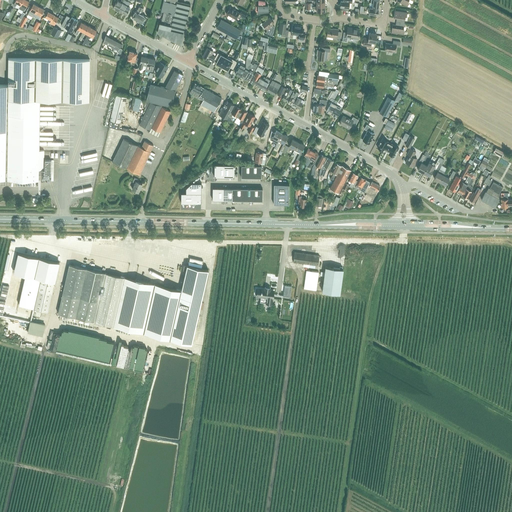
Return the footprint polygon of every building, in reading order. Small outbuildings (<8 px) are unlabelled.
[(15,0),(13,4),(16,6),(15,6),(19,8),(19,7),(20,5),(22,0),(15,0)] [(27,0),(22,0),(20,5),(19,8),(24,10),(29,1),(27,0)] [(113,7),(118,10),(124,1),(123,1),(121,0),(120,2),(117,0),(113,7)] [(118,10),(123,12),(128,2),(128,1),(128,2),(124,0),(123,0),(123,1),(124,1),(118,10)] [(181,44),(191,4),(177,1),(177,0),(164,0),(161,11),(164,12),(161,23),(162,23),(162,24),(160,23),(158,32),(175,41),(181,44)] [(265,0),(263,0),(258,0),(258,3),(260,3),(260,5),(258,5),(258,12),(268,11),(268,5),(264,5),(264,3),(265,3),(265,0)] [(348,11),(349,2),(343,1),(341,0),(340,6),(341,7),(340,10),(348,11)] [(370,0),(371,3),(373,3),(372,7),(372,8),(378,9),(379,0),(370,0)] [(128,2),(123,12),(127,15),(131,7),(129,6),(130,4),(131,3),(128,1),(128,2)] [(28,12),(28,14),(33,17),(35,13),(39,6),(33,3),(28,12)] [(44,9),(39,6),(35,13),(38,15),(37,17),(39,18),(44,9)] [(142,23),(146,16),(140,13),(141,11),(142,12),(144,9),(140,6),(137,11),(136,11),(132,18),(142,23)] [(231,19),(232,17),(236,19),(237,17),(240,18),(241,15),(245,17),(247,13),(242,10),(240,13),(230,7),(226,14),(229,15),(228,17),(228,18),(230,19),(231,19)] [(377,15),(378,9),(372,8),(372,7),(370,7),(368,16),(376,17),(376,15),(377,15)] [(54,25),(58,18),(54,16),(54,15),(48,11),(45,17),(51,20),(50,22),(54,25)] [(398,19),(397,22),(405,23),(404,23),(405,16),(406,17),(407,13),(395,11),(393,18),(398,19)] [(22,19),(19,25),(24,28),(24,27),(27,28),(31,21),(28,19),(30,16),(29,16),(27,15),(25,13),(22,19)] [(61,25),(64,26),(72,31),(74,27),(77,20),(72,17),(71,17),(67,15),(61,25)] [(269,17),(262,23),(267,29),(265,33),(273,36),(275,27),(272,24),(274,22),(269,17)] [(236,39),(241,30),(221,19),(216,28),(236,39)] [(37,21),(32,29),(36,31),(40,23),(38,21),(37,21)] [(80,30),(83,32),(86,25),(81,22),(75,34),(77,35),(80,30)] [(287,23),(280,22),(279,33),(281,33),(281,36),(287,37),(288,31),(289,30),(286,30),(287,23)] [(405,23),(397,22),(397,25),(393,25),(391,32),(404,34),(404,30),(403,30),(404,27),(405,27),(405,23)] [(83,32),(82,34),(80,36),(82,38),(84,34),(84,33),(84,32),(88,34),(91,27),(86,25),(83,32)] [(296,35),(298,25),(292,25),(291,31),(288,31),(287,37),(293,38),(293,34),(296,35)] [(303,26),(298,25),(296,35),(299,35),(298,41),(303,41),(305,34),(302,33),(303,26)] [(54,27),(50,34),(57,38),(59,36),(69,41),(69,40),(72,36),(72,35),(63,31),(63,32),(54,27)] [(94,28),(94,29),(91,27),(88,34),(83,44),(87,45),(89,43),(89,41),(87,40),(90,36),(96,39),(98,34),(96,32),(97,30),(96,30),(96,29),(94,28)] [(335,29),(328,28),(327,36),(333,37),(333,39),(340,41),(341,32),(338,31),(338,29),(335,29)] [(358,39),(359,29),(355,28),(354,29),(348,28),(347,32),(344,32),(342,41),(347,42),(347,37),(358,39)] [(376,34),(369,33),(368,38),(364,38),(363,45),(371,47),(372,42),(375,43),(376,34)] [(111,48),(113,49),(114,47),(119,50),(118,52),(121,53),(123,49),(120,48),(122,44),(116,41),(105,35),(103,41),(112,46),(111,48)] [(400,45),(400,42),(393,40),(393,44),(386,43),(385,50),(395,52),(396,45),(400,45)] [(177,50),(181,44),(175,41),(171,47),(177,50)] [(212,61),(214,57),(211,55),(213,51),(210,49),(212,45),(209,43),(204,51),(205,51),(203,56),(209,59),(212,61)] [(318,53),(317,59),(324,60),(325,51),(330,52),(330,49),(319,47),(319,50),(318,50),(318,53)] [(129,50),(126,63),(134,65),(137,52),(134,52),(134,51),(133,51),(132,50),(131,50),(130,50),(129,50)] [(218,53),(214,59),(217,60),(216,63),(222,66),(227,58),(218,53)] [(143,64),(147,65),(148,57),(142,56),(139,67),(142,68),(143,64)] [(227,58),(222,66),(228,70),(229,67),(233,69),(236,63),(236,61),(227,56),(227,58)] [(147,65),(146,69),(149,69),(153,70),(155,59),(148,57),(147,65)] [(246,67),(241,77),(245,79),(247,74),(250,69),(249,69),(252,63),(250,63),(251,60),(246,57),(246,62),(246,67)] [(0,180),(12,180),(12,181),(23,181),(23,180),(38,181),(38,179),(37,179),(37,180),(33,180),(33,175),(38,175),(45,175),(51,175),(51,160),(45,160),(45,170),(44,170),(44,150),(39,150),(39,130),(43,130),(43,125),(39,125),(40,100),(89,101),(90,60),(8,58),(8,85),(0,84),(0,180)] [(157,67),(155,70),(157,71),(156,73),(162,77),(165,72),(168,66),(160,62),(157,67)] [(247,74),(245,79),(249,81),(255,70),(258,65),(255,63),(252,68),(251,69),(250,69),(247,74)] [(240,64),(237,70),(238,70),(236,74),(241,77),(246,67),(240,64)] [(151,84),(146,100),(156,102),(172,106),(175,90),(183,75),(174,70),(165,87),(160,86),(156,85),(151,84)] [(256,85),(260,78),(262,74),(257,72),(255,75),(254,75),(251,82),(256,85)] [(318,75),(317,81),(334,84),(338,84),(338,81),(339,75),(329,74),(329,77),(318,75)] [(261,88),(266,79),(266,78),(264,77),(263,80),(260,78),(256,85),(261,88)] [(266,79),(261,88),(265,90),(270,81),(271,80),(266,78),(266,79)] [(270,84),(270,85),(267,91),(275,95),(279,87),(281,84),(272,80),(270,84)] [(199,96),(204,88),(195,83),(192,89),(193,90),(192,91),(197,94),(198,92),(198,93),(197,95),(199,96)] [(282,86),(278,95),(282,97),(287,89),(282,86)] [(199,96),(199,97),(204,99),(201,104),(214,112),(222,98),(209,91),(204,88),(199,96)] [(287,101),(293,90),(288,88),(282,99),(287,101)] [(292,104),(292,105),(297,96),(298,96),(300,93),(297,92),(295,95),(292,94),(288,102),(292,104)] [(110,121),(109,127),(119,129),(127,97),(116,95),(110,121)] [(131,96),(129,107),(136,108),(137,102),(139,102),(140,97),(131,96)] [(297,96),(292,105),(300,109),(303,103),(300,102),(302,100),(299,98),(297,97),(297,96),(298,96),(297,96)] [(388,96),(379,112),(387,116),(395,100),(388,96)] [(332,112),(331,114),(337,117),(342,108),(341,107),(343,105),(340,103),(342,99),(340,97),(337,102),(332,112)] [(327,100),(320,99),(319,104),(318,112),(324,113),(325,105),(326,106),(327,100)] [(327,112),(331,114),(332,112),(337,102),(333,100),(332,102),(331,102),(327,112)] [(150,129),(151,128),(162,107),(161,106),(162,105),(150,102),(139,124),(150,129)] [(223,108),(219,114),(227,118),(230,112),(231,113),(234,106),(233,106),(234,105),(228,102),(224,108),(223,108)] [(235,119),(241,109),(236,106),(235,107),(234,106),(231,113),(229,116),(231,117),(233,114),(237,116),(235,119)] [(162,107),(151,128),(152,128),(149,132),(158,136),(171,111),(162,107)] [(235,119),(242,123),(243,122),(244,120),(243,119),(247,112),(241,109),(235,119)] [(242,123),(240,127),(243,129),(245,123),(250,126),(255,116),(249,113),(244,122),(243,122),(242,123)] [(354,128),(359,120),(353,117),(351,120),(343,116),(339,123),(349,128),(350,126),(354,128)] [(374,131),(378,133),(383,124),(379,122),(374,131)] [(367,130),(362,140),(369,143),(374,133),(370,131),(372,128),(366,125),(364,129),(367,130)] [(278,140),(282,133),(276,130),(273,137),(278,140)] [(278,140),(274,147),(277,149),(281,142),(284,143),(288,136),(282,133),(278,140)] [(410,148),(414,139),(410,137),(406,146),(410,148)] [(126,140),(124,138),(113,161),(112,162),(113,162),(113,161),(126,168),(137,145),(129,141),(130,140),(127,138),(126,140)] [(383,149),(386,151),(390,143),(387,142),(388,141),(382,138),(377,147),(383,150),(383,149)] [(295,149),(298,142),(293,139),(289,146),(295,149)] [(141,147),(137,145),(126,168),(139,174),(151,152),(150,151),(153,145),(144,141),(141,147)] [(304,145),(298,142),(295,149),(300,152),(301,151),(303,148),(304,145)] [(390,143),(386,151),(389,152),(388,153),(394,156),(399,147),(393,144),(393,145),(390,143)] [(303,163),(306,165),(306,163),(313,150),(308,147),(304,155),(308,157),(307,158),(306,158),(303,163)] [(493,151),(502,156),(504,152),(496,147),(493,151)] [(306,163),(306,165),(307,165),(310,160),(309,159),(310,159),(314,161),(318,153),(313,150),(306,163)] [(409,156),(405,163),(406,164),(407,163),(409,164),(409,165),(413,167),(417,160),(413,158),(416,153),(410,150),(407,155),(409,156)] [(265,164),(266,153),(256,152),(255,162),(261,162),(260,164),(265,164)] [(320,167),(326,157),(321,154),(320,156),(318,155),(314,162),(315,163),(312,168),(311,174),(314,175),(315,170),(317,166),(320,167)] [(324,176),(326,171),(328,167),(329,168),(333,161),(328,158),(324,165),(323,165),(321,168),(320,170),(319,175),(324,176)] [(339,193),(351,170),(336,163),(332,171),(334,172),(331,178),(333,179),(334,180),(330,188),(339,193)] [(423,173),(427,166),(421,163),(418,170),(423,173)] [(442,165),(439,163),(436,170),(438,171),(434,179),(440,182),(443,175),(445,172),(440,169),(442,165)] [(463,178),(465,175),(467,171),(471,164),(468,163),(460,176),(463,178)] [(223,177),(223,165),(214,165),(214,177),(223,177)] [(234,165),(223,165),(223,177),(234,177),(234,165)] [(261,165),(241,165),(241,177),(261,178),(261,165)] [(433,169),(427,166),(423,173),(429,176),(433,169)] [(71,196),(87,193),(87,189),(88,189),(88,188),(89,183),(88,180),(90,180),(89,175),(91,175),(90,172),(95,171),(94,168),(84,169),(85,170),(75,171),(75,174),(80,175),(74,176),(75,179),(73,180),(74,182),(80,184),(72,185),(72,186),(71,191),(71,192),(71,196)] [(462,182),(461,185),(457,192),(462,195),(473,175),(467,171),(465,175),(468,176),(465,181),(464,183),(462,182)] [(356,173),(354,172),(354,173),(353,172),(349,180),(352,181),(349,186),(353,188),(357,180),(355,179),(358,175),(356,174),(356,173)] [(489,174),(487,178),(486,178),(483,183),(489,186),(492,181),(489,179),(491,176),(489,174)] [(449,178),(443,175),(440,182),(445,185),(449,178)] [(474,179),(475,176),(473,175),(462,195),(467,198),(471,191),(471,190),(473,187),(470,186),(474,179)] [(366,189),(369,181),(366,180),(366,179),(364,178),(363,177),(362,176),(361,177),(360,176),(356,184),(360,186),(359,187),(361,188),(360,190),(364,192),(365,188),(366,189)] [(459,184),(457,183),(460,178),(456,176),(449,188),(455,191),(459,184)] [(138,192),(142,184),(137,182),(139,180),(134,178),(132,182),(135,183),(132,189),(138,192)] [(503,187),(493,181),(489,188),(488,187),(486,192),(485,192),(481,199),(495,207),(499,199),(499,193),(503,187)] [(377,191),(380,186),(372,182),(369,186),(369,187),(368,189),(376,193),(377,191)] [(186,193),(201,193),(201,183),(191,183),(186,188),(186,193)] [(273,204),(284,204),(289,204),(289,184),(274,184),(273,204)] [(223,200),(223,188),(213,188),(212,200),(223,200)] [(232,188),(223,188),(223,200),(232,200),(232,188)] [(242,200),(242,188),(232,188),(232,200),(242,200)] [(252,201),(252,188),(242,188),(242,200),(252,201)] [(252,188),(252,201),(262,201),(262,188),(252,188)] [(473,192),(469,199),(474,202),(481,189),(478,188),(475,193),(473,192)] [(201,203),(201,193),(186,193),(181,193),(181,203),(201,203)] [(511,199),(507,199),(508,196),(509,196),(509,193),(504,193),(504,194),(504,195),(501,195),(501,207),(507,207),(507,204),(511,204),(511,199)] [(319,256),(294,252),(293,262),(318,265),(319,256)] [(59,262),(18,253),(13,273),(31,277),(25,276),(18,305),(24,306),(33,308),(40,279),(34,278),(34,277),(54,282),(59,262)] [(154,284),(105,272),(69,264),(58,313),(86,320),(85,324),(89,325),(90,321),(124,328),(124,330),(126,331),(126,329),(143,333),(154,284)] [(187,265),(181,290),(202,295),(208,270),(187,265)] [(339,294),(343,269),(325,267),(325,272),(321,272),(320,275),(324,276),(322,291),(339,294)] [(306,270),(304,288),(316,290),(318,272),(306,270)] [(33,308),(48,311),(55,282),(54,282),(40,279),(33,308)] [(170,339),(181,290),(154,284),(155,284),(144,333),(143,332),(143,333),(170,339)] [(265,289),(265,290),(258,289),(256,289),(255,294),(257,295),(257,296),(264,297),(263,302),(266,303),(271,304),(272,298),(273,291),(269,290),(265,289)] [(170,339),(191,344),(202,295),(181,290),(170,339)] [(105,359),(109,333),(105,332),(105,335),(101,335),(97,358),(105,359)] [(59,352),(62,340),(55,338),(52,350),(59,352)]
